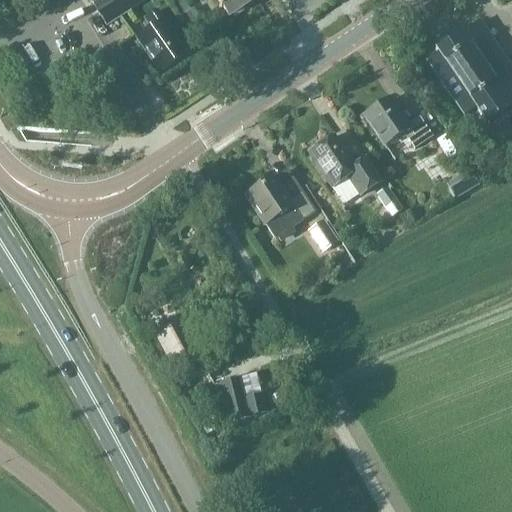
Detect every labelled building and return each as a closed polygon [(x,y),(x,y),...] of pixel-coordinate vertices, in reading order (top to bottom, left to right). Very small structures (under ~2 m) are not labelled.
[(129,10),(122,0),(88,0),(105,25),(129,10)] [(169,0),(189,33),(203,25),(193,9),(189,11),(181,0),(169,0)] [(217,0),(228,16),(252,0),(217,0)] [(159,74),(184,56),(171,33),(169,34),(156,11),(144,19),(151,29),(136,40),(159,74)] [(439,55),(428,62),(465,117),(476,110),(486,124),(511,106),(511,71),(480,24),(462,35),(460,33),(435,49),(439,55)] [(387,103),(363,119),(383,148),(402,136),(412,152),(432,139),(419,119),(408,126),(404,119),(400,122),(387,103)] [(333,139),(308,155),(331,190),(342,206),(358,195),(359,197),(379,184),(364,161),(352,168),(333,139)] [(470,174),(447,189),(455,202),(478,188),(470,174)] [(272,178),(245,197),(264,226),(274,241),(277,238),(280,243),(295,233),(292,228),(315,214),(301,193),(288,202),(272,178)] [(376,196),(390,218),(401,211),(387,189),(376,196)] [(322,222),(307,233),(321,253),(336,243),(322,222)] [(202,342),(192,348),(178,324),(155,336),(175,373),(188,365),(193,373),(213,361),(202,342)] [(260,397),(242,401),(237,380),(219,384),(229,423),(265,414),(260,397)]
